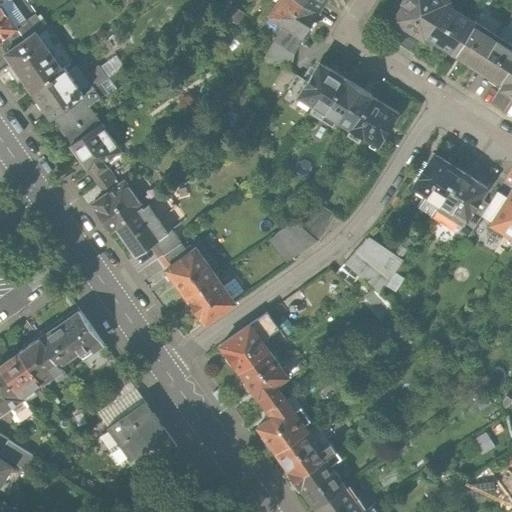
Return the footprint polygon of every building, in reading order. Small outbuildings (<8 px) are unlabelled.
[(11,0),(1,0),(0,1),(0,40),(26,22),(11,0)] [(298,40),(314,16),(290,0),(280,0),(267,20),(282,30),(298,40)] [(290,0),(314,16),(324,0),(290,0)] [(424,42),(426,38),(447,6),(449,2),(445,0),(402,0),(400,3),(403,5),(392,22),(424,42)] [(426,38),(456,57),(477,25),(447,6),(426,38)] [(237,29),(244,18),(234,11),(226,22),(237,29)] [(0,40),(0,46),(5,53),(35,32),(43,26),(36,15),(26,22),(0,40)] [(456,57),(479,72),(500,40),(477,25),(456,57)] [(282,30),(270,48),(290,61),(302,43),(298,40),(282,30)] [(5,53),(32,93),(61,72),(35,32),(5,53)] [(511,68),(511,47),(500,40),(479,72),(501,86),(511,68)] [(142,51),(138,45),(133,49),(137,55),(142,51)] [(299,99),(324,115),(346,81),(320,65),(299,99)] [(511,68),(501,86),(503,87),(500,92),(511,99),(511,68)] [(196,78),(191,70),(182,76),(188,84),(196,78)] [(62,71),(61,72),(32,93),(52,121),(82,99),(62,71)] [(324,115),(350,131),(372,98),(346,81),(324,115)] [(93,91),(82,99),(52,121),(71,148),(100,127),(88,109),(100,101),(93,91)] [(397,114),(372,98),(350,131),(376,148),(397,114)] [(71,148),(97,184),(110,174),(103,166),(120,154),(100,127),(71,148)] [(412,185),(438,201),(459,169),(433,152),(412,185)] [(486,185),(459,169),(438,201),(464,218),(478,197),(486,185)] [(110,236),(115,233),(144,212),(124,184),(119,188),(110,174),(97,184),(107,198),(91,209),(110,236)] [(511,191),(491,224),(511,237),(511,191)] [(488,203),(478,197),(464,218),(474,224),(488,203)] [(295,223),(317,243),(332,212),(311,201),(295,223)] [(148,209),(144,212),(115,233),(135,262),(153,249),(169,237),(167,234),(148,209)] [(268,239),(286,265),(317,243),(295,223),(294,222),(268,239)] [(171,230),(167,234),(169,237),(153,249),(167,269),(188,254),(171,230)] [(360,277),(380,295),(386,286),(395,292),(404,279),(395,273),(402,261),(368,236),(337,274),(351,287),(360,277)] [(164,271),(184,298),(215,276),(195,249),(188,254),(167,269),(164,271)] [(234,303),(215,276),(184,298),(203,325),(234,303)] [(78,309),(59,322),(79,352),(82,357),(102,344),(78,309)] [(218,340),(240,371),(272,349),(250,318),(218,340)] [(68,359),(79,352),(59,322),(40,334),(67,376),(75,370),(68,359)] [(59,381),(67,376),(40,334),(18,349),(40,381),(42,385),(56,376),(59,381)] [(0,366),(19,395),(40,381),(18,349),(0,360),(0,366)] [(288,372),(272,349),(240,371),(265,405),(282,393),(274,382),(288,372)] [(0,412),(21,398),(19,395),(0,366),(0,412)] [(470,384),(460,371),(448,380),(458,393),(470,384)] [(107,423),(142,398),(126,375),(106,389),(115,402),(99,413),(107,423)] [(307,428),(282,393),(265,405),(270,413),(256,422),(276,449),(307,428)] [(107,423),(131,457),(151,446),(167,435),(142,398),(107,423)] [(506,431),(501,423),(492,428),(498,436),(506,431)] [(325,453),(307,428),(276,449),(294,475),(325,453)] [(177,448),(167,435),(151,446),(160,460),(177,448)] [(68,460),(55,450),(48,460),(60,470),(68,460)] [(294,475),(313,503),(344,481),(325,453),(294,475)] [(0,456),(0,480),(11,464),(0,456)] [(204,486),(186,461),(171,470),(189,496),(204,486)] [(357,511),(363,508),(344,481),(313,503),(319,511),(357,511)]
